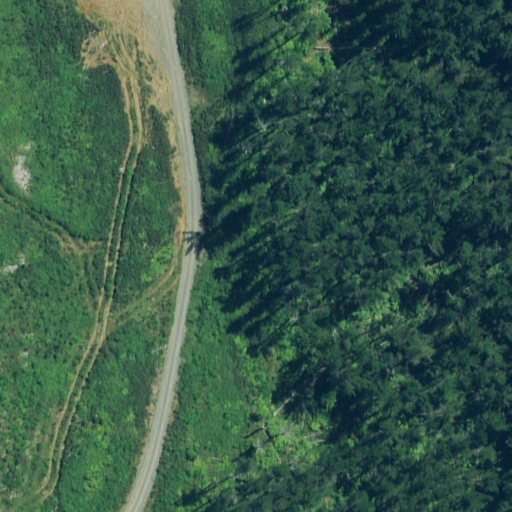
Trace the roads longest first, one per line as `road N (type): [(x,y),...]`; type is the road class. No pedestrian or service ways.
road 1 (track): [(207,273),(165,176),(146,0)]
road 2 (track): [(207,273),(282,406),(358,511)]
road 3 (track): [(133,511),(207,273)]
